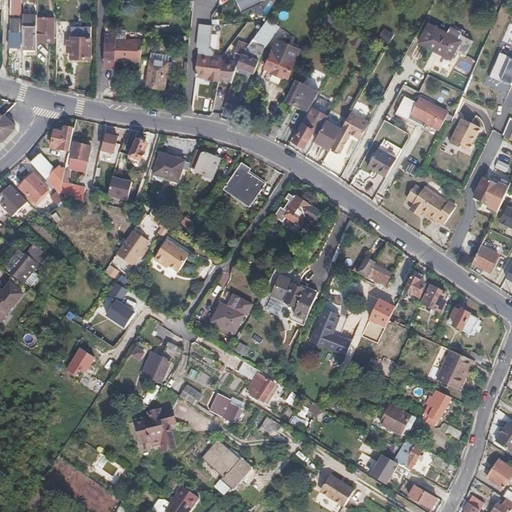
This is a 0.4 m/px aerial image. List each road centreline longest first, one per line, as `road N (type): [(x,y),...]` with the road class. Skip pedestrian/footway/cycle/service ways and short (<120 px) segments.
road 1 (tertiary): [(304,167),(223,133),(45,100)]
road 2 (tertiary): [(511,311),(304,167)]
road 3 (residential): [(304,167),(240,253),(212,276),(179,327),(195,335)]
road 4 (residential): [(447,511),(511,340)]
road 5 (unknown): [(179,327),(157,312),(147,316),(116,357),(81,338)]
